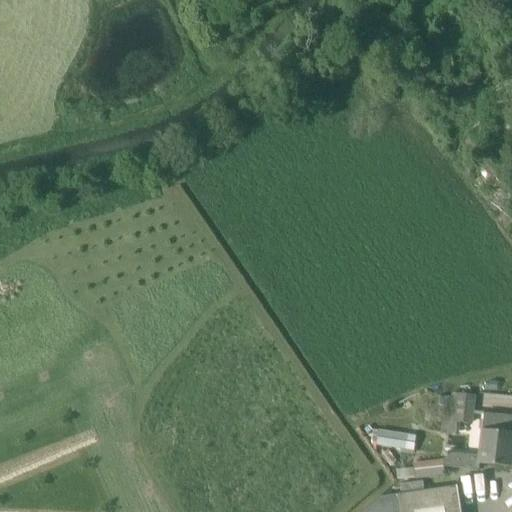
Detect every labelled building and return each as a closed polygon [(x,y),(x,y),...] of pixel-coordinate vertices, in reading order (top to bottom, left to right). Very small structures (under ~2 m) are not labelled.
[(39,275),(39,287),(63,287),(63,275),(39,275)] [(147,306),(147,318),(172,318),(171,306),(147,306)] [(206,372),(206,384),(230,384),(230,372),(206,372)] [(463,424),(466,394),(452,393),(451,397),(445,397),(444,407),(431,406),(431,412),(422,412),(421,421),(442,423),(440,435),(456,436),(457,423),(463,424)] [(511,467),(511,416),(486,413),(481,456),(447,453),(446,460),(414,464),(415,468),(397,469),(397,479),(416,478),(416,479),(444,475),(443,467),(481,471),(482,466),(506,468),(511,467)] [(375,445),(400,449),(413,451),(415,436),(378,431),(375,445)] [(35,439),(35,451),(59,451),(59,439),(35,439)] [(222,466),(222,478),(246,478),(246,466),(222,466)] [(460,511),(457,487),(425,491),(423,482),(399,485),(400,495),(380,498),(363,511),(460,511)]
